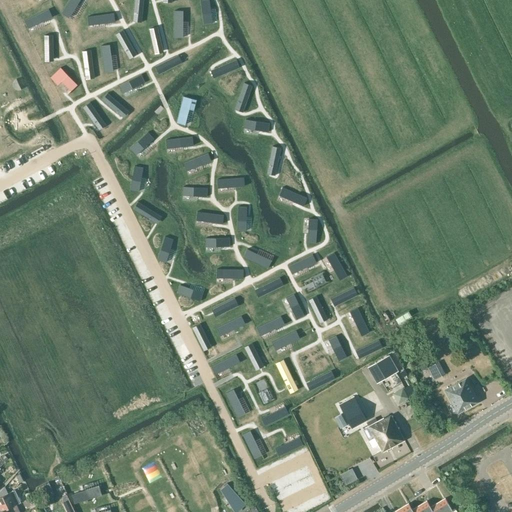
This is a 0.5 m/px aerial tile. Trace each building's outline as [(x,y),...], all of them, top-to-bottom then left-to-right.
[(69,0),(62,12),(70,17),(78,3),(80,0),(69,0)] [(134,0),(133,19),(141,20),(143,0),(134,0)] [(209,0),(200,0),(203,23),(212,22),(209,0)] [(49,8),(25,20),(29,28),(43,21),(53,17),(49,8)] [(174,9),(173,36),(182,36),(183,9),(174,9)] [(113,11),(87,15),(88,24),(104,22),(115,20),(113,11)] [(157,26),(149,28),(154,51),(163,49),(157,26)] [(123,30),(115,34),(127,56),(135,51),(123,30)] [(54,35),(45,35),(45,57),(54,57),(54,35)] [(109,44),(101,45),(104,72),(113,71),(111,55),(109,44)] [(91,50),(82,51),(85,75),(94,74),(91,50)] [(177,54),(156,65),(160,73),(181,62),(177,54)] [(235,60),(213,69),(216,77),(225,74),(239,68),(235,60)] [(60,65),(53,71),(71,91),(78,85),(60,65)] [(141,74),(120,85),(124,93),(145,82),(141,74)] [(244,82),(236,105),(245,108),(253,85),(244,82)] [(184,92),(177,118),(186,121),(193,95),(184,92)] [(107,93),(101,100),(120,116),(126,109),(107,93)] [(90,102),(83,107),(97,127),(104,122),(90,102)] [(247,119),(246,128),(269,132),(270,123),(247,119)] [(145,131),(128,147),(135,154),(152,138),(145,131)] [(192,136),(165,139),(166,148),(193,145),(192,136)] [(272,146),(267,170),(276,172),(281,148),(272,146)] [(209,153),(184,162),(187,171),(212,161),(209,153)] [(42,168),(45,172),(56,166),(53,162),(42,168)] [(134,166),(130,189),(139,190),(143,167),(134,166)] [(244,177),(217,179),(217,188),(244,186),(244,177)] [(183,186),(183,195),(206,196),(206,187),(183,186)] [(283,187),(279,195),(304,206),(307,198),(283,187)] [(138,201),(133,209),(154,222),(159,214),(138,201)] [(238,207),(237,230),(246,230),(247,207),(238,207)] [(197,211),(196,220),(223,224),(224,215),(197,211)] [(309,219),(307,242),(316,243),(318,220),(309,219)] [(165,236),(158,258),(166,261),(173,239),(165,236)] [(230,237),(206,238),(207,247),(230,246),(230,237)] [(247,249),(243,257),(268,268),(272,260),(247,249)] [(337,252),(328,256),(340,280),(349,276),(337,252)] [(313,254),(288,266),(292,274),(317,262),(313,254)] [(217,269),(217,278),(244,278),(244,269),(217,269)] [(279,277),(257,288),(261,296),(283,285),(279,277)] [(181,284),(178,292),(200,300),(203,291),(181,284)] [(353,287),(334,297),(338,305),(357,295),(353,287)] [(294,294),(286,298),(296,319),(304,315),(294,294)] [(316,296),(308,300),(318,320),(326,316),(316,296)] [(235,297),(215,307),(219,315),(239,305),(235,297)] [(358,307),(349,311),(361,336),(369,332),(358,307)] [(244,314),(219,327),(223,335),(248,322),(244,314)] [(281,316),(256,327),(260,336),(285,324),(281,316)] [(200,323),(192,327),(202,347),(210,343),(200,323)] [(296,330),(272,342),(276,350),(300,338),(296,330)] [(337,336),(329,340),(339,361),(347,357),(337,336)] [(377,338),(356,349),(360,357),(381,346),(377,338)] [(253,343),(245,347),(254,367),(262,363),(253,343)] [(236,354),(211,366),(215,374),(240,362),(236,354)] [(388,355),(368,367),(377,383),(397,371),(388,355)] [(283,359),(275,363),(286,385),(294,381),(283,359)] [(435,362),(427,367),(434,380),(442,376),(435,362)] [(330,369),(307,381),(311,389),(334,377),(330,369)] [(459,382),(445,389),(457,413),(479,401),(466,378),(459,382)] [(409,385),(403,389),(407,397),(414,393),(409,385)] [(234,389),(226,393),(238,417),(246,413),(234,389)] [(403,389),(394,394),(399,402),(407,397),(403,389)] [(357,401),(342,410),(352,428),(367,420),(357,401)] [(285,406),(260,418),(264,426),(288,415),(285,406)] [(341,414),(335,417),(338,422),(340,426),(342,425),(346,423),(341,414)] [(375,417),(366,422),(382,451),(404,440),(391,415),(384,419),(384,418),(377,421),(375,417)] [(250,430),(242,434),(254,458),(262,454),(250,430)] [(299,436),(275,448),(279,456),(303,444),(299,436)] [(355,473),(352,468),(349,469),(339,474),(342,480),(355,473)] [(345,485),(358,479),(355,473),(342,480),(345,485)] [(53,493),(49,483),(41,486),(45,496),(46,499),(43,501),(45,506),(53,503),(53,493)] [(0,511),(19,511),(18,508),(16,504),(20,502),(17,496),(15,490),(0,496),(0,499),(4,509),(0,510),(0,511)] [(443,511),(449,511),(452,510),(445,498),(437,502),(443,511)] [(423,511),(433,511),(430,507),(430,506),(427,500),(419,505),(423,511)] [(443,511),(437,502),(430,506),(430,507),(433,511),(443,511)] [(402,511),(413,511),(412,509),(408,503),(400,508),(402,511)]
